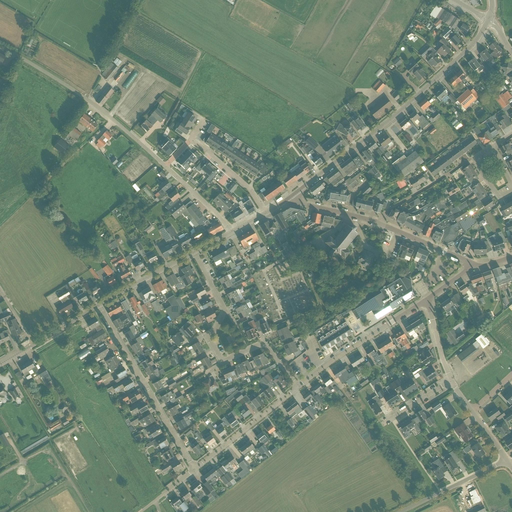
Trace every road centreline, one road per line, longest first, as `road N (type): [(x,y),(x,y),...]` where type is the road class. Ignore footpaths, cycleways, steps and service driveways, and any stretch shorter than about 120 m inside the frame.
road 1 (tertiary): [(288,197),(384,124),(480,33)]
road 2 (residential): [(194,469),(98,306)]
road 3 (residential): [(297,387),(425,300)]
road 4 (unclassified): [(123,129),(0,47)]
road 5 (residential): [(194,469),(297,387)]
road 6 (residential): [(297,387),(266,344),(220,361),(206,336)]
